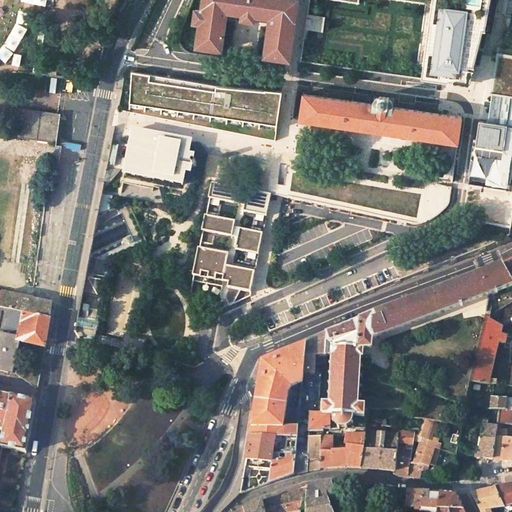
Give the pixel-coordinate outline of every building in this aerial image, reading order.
[(290,59),(297,0),(203,0),(202,11),(196,10),(194,24),(192,36),(198,37),(197,47),(222,50),(227,12),(243,14),(242,19),(254,21),(255,16),(270,18),(265,56),(290,59)] [(490,0),(434,0),(425,78),(472,85),(478,55),(486,28),(490,0)] [(511,53),(496,52),(495,60),(498,60),(494,90),(493,90),(493,92),(491,92),(490,92),(490,93),(491,93),(489,112),(488,121),(479,120),(476,143),(474,143),(473,143),(470,172),(475,172),(474,175),(489,177),(488,180),(507,183),(509,183),(511,160),(511,148),(504,148),(507,124),(511,96),(511,95),(511,53)] [(279,116),(282,91),(216,85),(132,71),(129,112),(210,128),(275,141),(279,116)] [(36,74),(34,87),(44,89),(46,75),(36,74)] [(462,117),(393,107),(388,106),(389,99),(389,97),(379,96),(379,97),(378,104),(373,104),(304,94),(300,120),(341,126),(417,137),(458,143),(462,117)] [(20,116),(31,118),(30,127),(48,130),(49,120),(57,121),(58,115),(21,110),(20,116)] [(48,130),(30,127),(31,118),(20,116),(17,135),(54,140),(57,121),(49,120),(48,130)] [(142,131),(133,130),(124,174),(183,185),(186,172),(191,173),(192,167),(196,168),(197,163),(203,164),(204,159),(194,156),(194,155),(189,154),(192,141),(185,140),(154,133),(148,132),(142,131)] [(507,189),(507,183),(488,180),(489,177),(474,175),(475,172),(470,172),(470,174),(468,184),(507,189)] [(245,187),(213,180),(209,198),(205,213),(238,221),(241,205),(245,187)] [(270,192),(245,187),(241,205),(238,221),(236,227),(262,235),(267,211),(270,192)] [(236,227),(238,221),(205,213),(197,247),(230,255),(236,227)] [(262,235),(236,227),(230,255),(227,264),(254,271),(262,235)] [(230,255),(197,247),(193,269),(212,313),(245,297),(254,271),(227,264),(230,255)] [(508,260),(503,262),(511,280),(511,259),(508,261),(508,260)] [(360,349),(363,349),(371,348),(372,347),(373,338),(511,286),(511,280),(503,262),(374,312),(358,320),(326,333),(326,343),(333,346),(360,347),(360,349)] [(382,265),(336,283),(342,298),(388,279),(382,265)] [(0,369),(12,372),(20,341),(45,347),(52,303),(32,299),(4,293),(1,308),(0,307),(0,369)] [(493,384),(495,384),(496,380),(489,380),(498,341),(504,343),(506,335),(500,334),(502,326),(486,316),(470,382),(493,384)] [(306,342),(306,343),(303,372),(315,374),(316,362),(316,356),(327,356),(332,356),(333,346),(326,343),(326,333),(306,342)] [(504,343),(503,345),(503,347),(511,348),(511,336),(506,335),(504,343)] [(293,386),(302,382),(303,372),(306,343),(262,360),(262,364),(261,369),(259,382),(254,410),(251,426),(283,426),(288,392),(290,388),(291,387),(293,386)] [(360,347),(333,346),(332,356),(332,363),(330,403),(323,403),(322,413),(322,415),(333,416),(333,418),(334,421),(336,425),(338,427),(341,429),(346,429),(351,427),(353,424),(355,421),(355,417),(365,417),(365,405),(359,405),(361,357),(363,357),(363,349),(360,349),(360,347)] [(287,426),(283,426),(251,426),(250,436),(275,436),(285,436),(297,436),(299,418),(302,382),(293,386),(287,426)] [(0,511),(0,430),(5,432),(1,447),(26,453),(29,437),(29,438),(36,402),(21,399),(12,397),(0,394),(0,511)] [(511,399),(492,397),(491,409),(499,410),(511,411),(511,399)] [(497,423),(508,424),(511,425),(511,411),(499,410),(497,423)] [(322,415),(322,413),(310,413),(309,432),(324,431),(324,430),(346,430),(346,429),(341,429),(338,427),(336,425),(334,421),(333,418),(333,416),(322,415)] [(365,417),(355,417),(355,421),(353,424),(351,427),(346,429),(346,430),(366,429),(366,425),(367,417),(365,417)] [(432,421),(423,420),(418,436),(423,437),(428,439),(432,421)] [(492,459),(498,427),(488,425),(488,420),(484,420),(480,451),(480,452),(477,452),(476,452),(475,454),(475,455),(475,457),(475,458),(476,458),(479,458),(480,458),(481,457),(492,459)] [(502,460),(505,439),(506,433),(508,424),(497,423),(498,427),(492,459),(502,460)] [(371,427),(366,425),(366,429),(365,435),(365,445),(361,468),(378,470),(395,471),(396,460),(398,443),(399,432),(401,425),(394,424),(394,426),(392,433),(370,431),(371,427)] [(414,434),(399,432),(398,443),(413,444),(413,441),(414,434)] [(333,438),(323,437),(320,469),(343,467),(345,467),(361,468),(365,445),(365,435),(348,435),(347,436),(346,445),(349,446),(348,449),(332,450),(333,438)] [(246,459),(272,461),(273,453),(274,449),(275,436),(250,436),(248,447),(246,459)] [(285,436),(284,450),(283,453),(286,454),(295,454),(297,438),(297,436),(285,436)] [(320,469),(323,437),(309,436),(309,438),(307,472),(313,470),(320,469)] [(423,437),(420,442),(419,445),(414,463),(410,463),(408,476),(415,477),(415,478),(420,478),(422,470),(428,471),(430,465),(434,466),(441,444),(428,439),(423,437)] [(309,438),(297,438),(295,454),(293,474),(300,473),(307,472),(309,438)] [(511,439),(505,439),(502,460),(511,461),(511,439)] [(410,461),(413,444),(398,443),(396,460),(410,461)] [(280,459),(281,453),(273,453),(272,461),(268,483),(281,478),(293,474),(295,454),(286,454),(285,459),(280,459)] [(408,476),(410,463),(410,461),(396,460),(395,471),(394,474),(401,475),(408,476)] [(332,511),(327,498),(336,496),(333,487),(332,481),(321,482),(306,487),(307,490),(306,499),(307,508),(306,511),(332,511)] [(299,487),(262,500),(264,511),(289,511),(295,511),(301,509),(307,508),(306,499),(307,490),(306,487),(306,484),(299,487)] [(511,484),(500,486),(495,487),(471,493),(474,499),(480,510),(489,509),(508,506),(511,504),(511,484)] [(336,486),(333,487),(336,496),(342,495),(340,488),(338,488),(338,486),(336,486)] [(422,511),(424,491),(419,491),(408,490),(407,502),(406,502),(406,503),(409,504),(415,504),(415,507),(415,509),(416,510),(417,510),(420,511),(422,511)] [(428,491),(425,511),(437,511),(440,493),(434,492),(428,491)] [(440,491),(440,493),(437,511),(464,511),(457,494),(450,493),(440,491)] [(264,511),(262,500),(262,499),(253,504),(244,509),(244,511),(264,511)]
